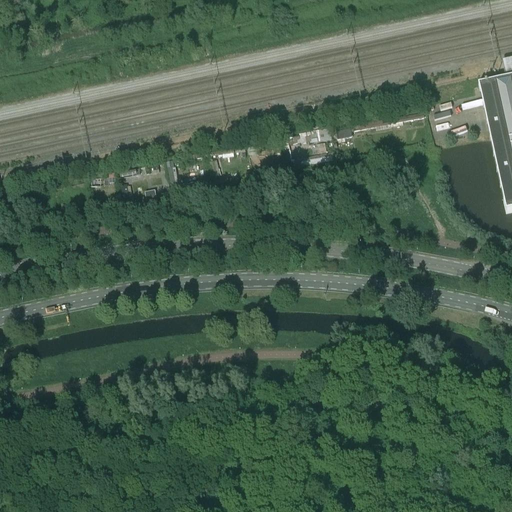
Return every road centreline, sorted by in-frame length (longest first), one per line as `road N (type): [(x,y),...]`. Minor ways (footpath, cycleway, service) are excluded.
road 1 (trunk): [(0,318),(233,280),(414,291),(511,314)]
road 2 (trunk): [(511,285),(378,257),(264,247),(176,248),(0,278)]
